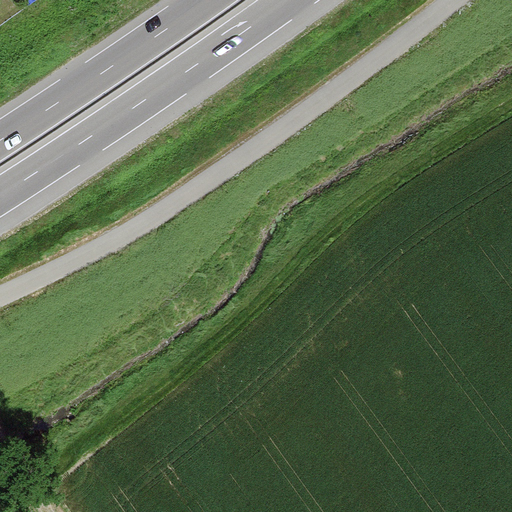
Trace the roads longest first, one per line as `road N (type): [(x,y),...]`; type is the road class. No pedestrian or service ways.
road 1 (track): [(511,103),(348,209),(201,349),(20,475)]
road 2 (unclassified): [(0,296),(178,201),(455,0)]
road 3 (trunk): [(0,199),(292,0)]
road 4 (trunk): [(202,0),(0,137)]
